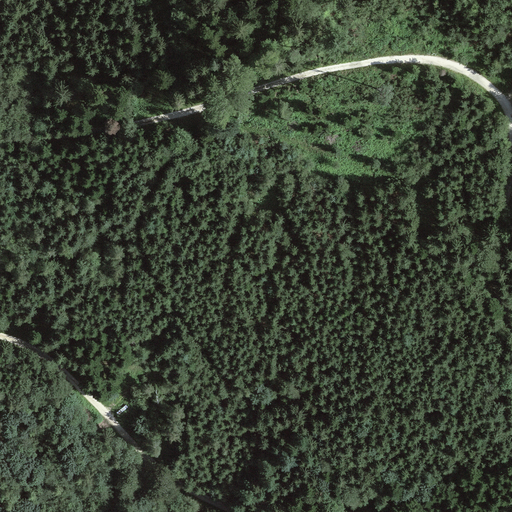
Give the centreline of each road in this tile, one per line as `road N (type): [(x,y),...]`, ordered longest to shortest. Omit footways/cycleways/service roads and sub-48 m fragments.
road 1 (track): [(511,123),(486,84),(415,60),(349,65),(79,134),(0,131)]
road 2 (track): [(236,511),(172,478),(44,353),(0,334)]
road 3 (track): [(511,324),(494,275),(511,155)]
